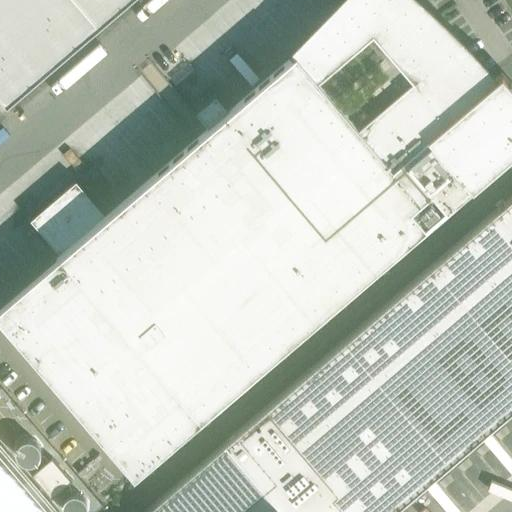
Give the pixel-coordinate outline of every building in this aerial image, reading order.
[(0,0),(0,91),(7,100),(123,0),(0,0)] [(0,300),(0,311),(135,469),(511,145),(511,79),(501,66),(476,89),(399,0),(350,0),(228,105),(216,91),(196,108),(208,122),(105,211),(76,177),(30,217),(59,250),(0,300)] [(389,511),(511,407),(511,194),(225,441),(141,511),(389,511)] [(0,511),(60,511),(0,441),(0,511)] [(72,479),(50,455),(31,474),(51,498),(72,479)]
